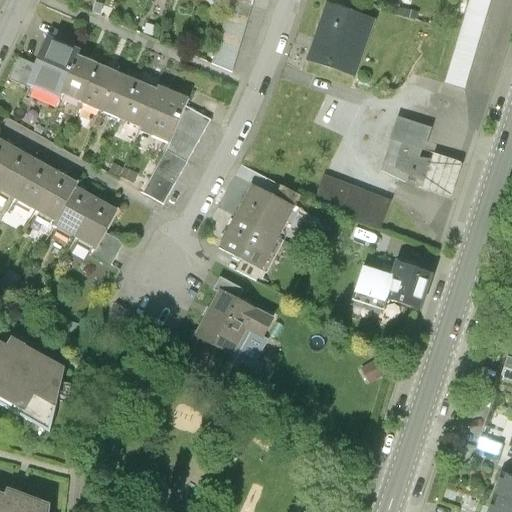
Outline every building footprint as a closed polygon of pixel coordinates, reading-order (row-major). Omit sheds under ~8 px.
[(511,30),(511,0),(468,0),(445,75),(493,95),(511,30)] [(366,28),(320,16),(306,71),(352,83),(366,28)] [(29,87),(52,97),(68,60),(45,50),(29,87)] [(91,70),(68,60),(52,97),(75,107),(91,70)] [(114,80),(91,70),(75,107),(98,117),(114,80)] [(137,90),(114,80),(98,117),(121,127),(137,90)] [(121,127),(144,137),(160,100),(137,90),(121,127)] [(183,110),(160,100),(144,137),(167,147),(183,110)] [(428,133),(382,117),(363,169),(409,185),(428,133)] [(0,179),(10,160),(0,154),(0,179)] [(33,172),(10,160),(0,179),(0,196),(16,205),(33,172)] [(161,168),(148,191),(168,202),(181,179),(161,168)] [(56,184),(33,172),(16,205),(38,217),(56,184)] [(79,196),(56,184),(38,217),(61,229),(79,196)] [(241,186),(227,220),(278,241),(292,208),(241,186)] [(79,196),(61,229),(84,241),(101,208),(79,196)] [(101,208),(84,241),(107,253),(124,220),(101,208)] [(264,275),(278,241),(227,220),(213,253),(264,275)] [(384,305),(386,298),(393,277),(363,267),(354,295),(384,305)] [(429,278),(397,267),(393,277),(386,298),(419,309),(429,278)] [(268,319),(207,291),(185,340),(229,360),(241,332),(259,340),(268,319)] [(22,356),(0,343),(0,396),(22,410),(32,393),(55,405),(63,369),(27,348),(22,356)] [(511,479),(500,476),(492,501),(511,507),(511,479)] [(6,497),(0,495),(0,511),(50,511),(51,507),(8,491),(6,497)] [(511,511),(511,507),(492,501),(488,511),(511,511)]
